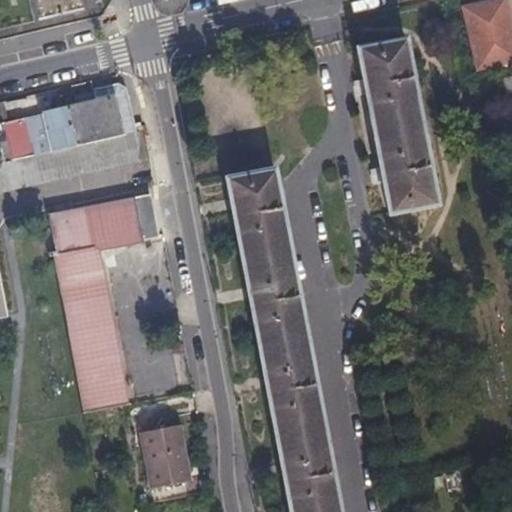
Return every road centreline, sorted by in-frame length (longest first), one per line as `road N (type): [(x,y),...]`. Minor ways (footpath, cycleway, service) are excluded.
road 1 (residential): [(238,511),(149,39)]
road 2 (residential): [(149,39),(311,0)]
road 3 (residential): [(0,82),(149,39)]
